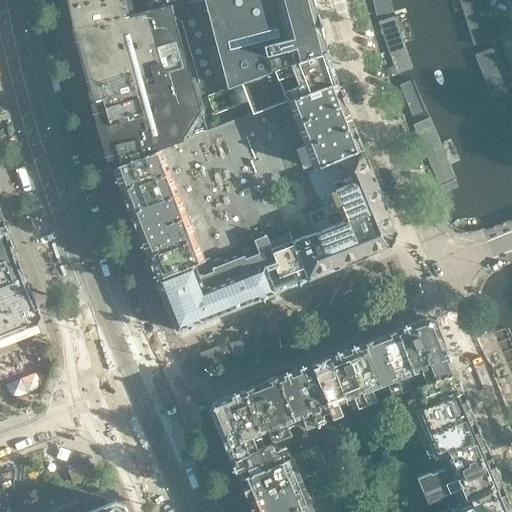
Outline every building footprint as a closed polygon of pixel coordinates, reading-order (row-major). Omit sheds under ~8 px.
[(193,90),(169,5),(189,1),(188,0),(67,0),(72,27),(75,38),(80,59),(86,81),(89,91),(96,112),(99,123),(102,133),(109,154),(203,123),(193,90)] [(325,47),(323,40),(322,36),(318,21),(317,18),(315,11),(316,11),(313,0),(312,0),(201,0),(204,10),(192,13),(189,1),(169,5),(193,90),(207,86),(326,50),(325,47)] [(390,0),(371,0),(375,16),(393,12),(390,0)] [(482,0),(465,0),(476,38),(492,34),(482,0)] [(413,69),(396,15),(377,22),(394,75),(413,69)] [(511,108),(511,89),(497,46),(474,54),(495,114),(511,108)] [(335,80),(326,50),(207,86),(212,106),(247,95),(251,108),(335,80)] [(426,113),(414,79),(399,84),(410,119),(426,113)] [(270,185),(301,172),(303,171),(362,148),(361,146),(359,143),(360,143),(346,109),(345,109),(344,106),(345,105),(344,104),(345,104),(343,99),(341,100),(337,92),(339,91),(337,85),(335,82),(336,82),(335,80),(251,108),(203,123),(109,154),(112,165),(119,186),(127,206),(130,217),(138,237),(142,247),(150,268),(154,278),(195,262),(254,239),(267,233),(286,226),(277,203),(270,185)] [(413,124),(442,197),(460,189),(431,117),(413,124)] [(395,231),(385,209),(387,208),(386,205),(385,205),(375,180),(375,179),(374,177),(373,177),(363,151),(362,148),(303,171),(316,203),(330,197),(334,207),(339,205),(343,215),(340,222),(326,227),(324,222),(310,228),(312,233),(291,241),(306,279),(338,266),(363,256),(364,256),(367,255),(366,254),(389,244),(391,245),(391,244),(392,244),(392,242),(391,242),(394,235),(395,235),(396,234),(395,234),(396,232),(395,231)] [(0,256),(14,250),(6,229),(0,230),(0,256)] [(275,291),(306,279),(291,241),(273,248),(267,233),(254,239),(260,253),(240,261),(239,258),(213,269),(214,272),(201,277),(195,262),(154,278),(165,304),(169,313),(176,330),(275,291)] [(40,314),(14,250),(0,256),(0,336),(36,322),(40,314)] [(489,313),(511,367),(511,306),(511,303),(489,313)] [(454,372),(433,320),(426,317),(413,322),(436,379),(454,372)] [(436,379),(413,322),(396,329),(414,374),(422,371),(426,383),(436,379)] [(414,374),(396,329),(379,336),(401,392),(411,389),(406,377),(414,374)] [(401,392),(379,336),(362,342),(379,387),(387,384),(392,396),(401,392)] [(250,352),(244,339),(230,344),(236,358),(250,352)] [(379,387),(362,342),(345,349),(367,406),(376,402),(371,390),(379,387)] [(218,363),(211,349),(199,354),(206,368),(218,363)] [(367,406),(345,349),(327,356),(345,401),(353,398),(357,410),(367,406)] [(345,401),(327,356),(310,363),(332,419),(342,416),(337,404),(345,401)] [(332,419),(310,363),(293,370),(315,426),(332,419)] [(315,426),(293,370),(276,376),(293,421),(301,418),(306,430),(315,426)] [(415,409),(462,390),(454,372),(436,379),(426,383),(419,385),(417,390),(420,396),(405,402),(409,411),(415,409)] [(293,421),(276,376),(258,383),(280,440),(290,436),(285,424),(293,421)] [(280,440),(258,383),(241,390),(259,435),(266,431),(270,440),(274,442),(280,440)] [(259,435),(241,390),(224,397),(246,453),(255,449),(251,438),(259,435)] [(472,414),(462,390),(415,409),(419,421),(414,423),(419,435),(439,426),(437,421),(444,419),(446,424),(472,414)] [(246,453),(224,397),(211,402),(208,408),(230,460),(246,453)] [(481,437),(472,414),(446,424),(448,429),(441,432),(439,426),(419,435),(423,446),(429,444),(432,450),(439,454),(481,437)] [(358,455),(349,435),(334,441),(343,461),(358,455)] [(419,489),(491,461),(481,437),(439,454),(446,469),(428,476),(427,472),(414,477),(419,489)] [(238,478),(283,461),(286,459),(282,450),(271,454),(268,445),(255,449),(246,453),(230,460),(238,478)] [(367,477),(359,458),(358,455),(343,461),(352,483),(367,477)] [(292,483),(283,461),(238,478),(247,500),(292,483)] [(501,484),(491,461),(419,489),(424,500),(436,496),(435,492),(452,485),(459,500),(501,484)] [(89,463),(70,470),(75,481),(93,474),(89,463)] [(281,511),(301,505),(292,483),(247,500),(251,511),(281,511)] [(511,511),(501,484),(459,500),(455,508),(457,511),(511,511)] [(337,511),(329,493),(301,505),(281,511),(337,511)]
